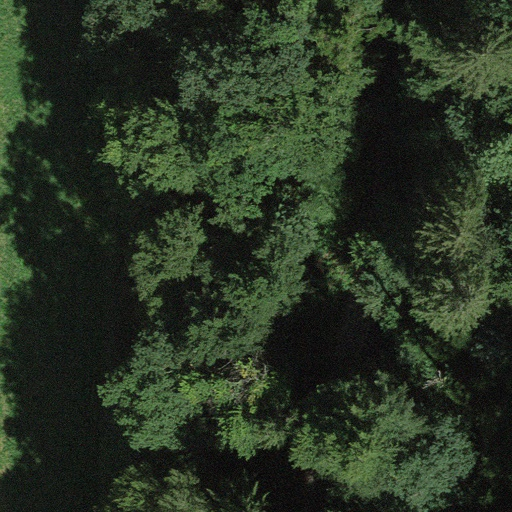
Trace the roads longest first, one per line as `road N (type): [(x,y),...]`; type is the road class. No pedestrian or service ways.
road 1 (track): [(297,511),(302,432),(401,0)]
road 2 (track): [(151,511),(164,0)]
